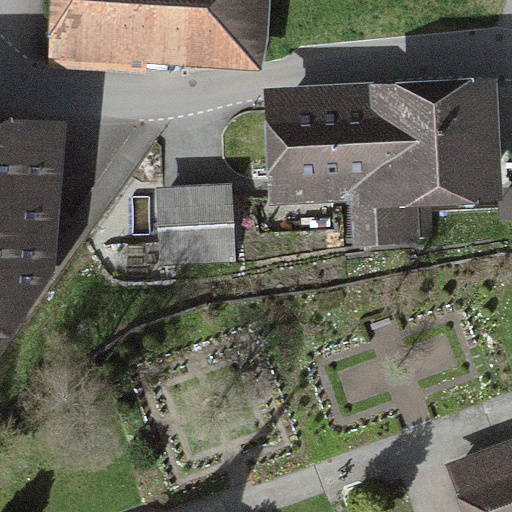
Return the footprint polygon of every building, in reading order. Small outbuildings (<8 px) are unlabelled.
[(70,0),(67,43),(255,55),(258,0),(70,0)] [(393,189),(361,190),(365,240),(414,237),(412,186),(482,183),(478,94),(389,99),(393,189)] [(393,189),(389,99),(285,104),(289,182),(361,179),(361,190),(393,189)] [(0,323),(35,273),(45,138),(0,134),(0,323)] [(165,261),(230,258),(227,195),(162,198),(165,261)] [(511,511),(511,447),(457,468),(472,511),(511,511)]
